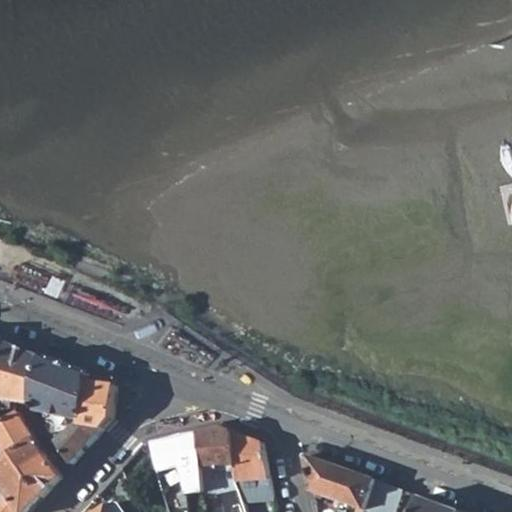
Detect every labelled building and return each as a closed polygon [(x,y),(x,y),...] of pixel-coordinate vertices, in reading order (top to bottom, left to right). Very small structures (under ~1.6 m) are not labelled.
[(117,322),(125,299),(72,279),(64,301),(117,322)] [(2,341),(0,366),(0,408),(8,408),(8,402),(18,403),(35,405),(45,358),(2,341)] [(80,418),(90,381),(91,377),(45,358),(35,405),(40,413),(50,414),(69,416),(80,418)] [(114,420),(119,388),(118,387),(90,381),(80,418),(106,429),(114,420)] [(20,412),(0,423),(0,455),(3,461),(16,452),(39,439),(20,412)] [(60,440),(80,418),(69,416),(55,432),(60,440)] [(58,442),(73,466),(106,429),(80,418),(60,440),(58,442)] [(208,497),(209,511),(250,511),(243,475),(236,433),(225,428),(198,437),(205,466),(208,497)] [(275,494),(266,445),(236,433),(243,475),(261,481),(262,491),(275,494)] [(173,511),(193,511),(193,499),(208,497),(205,466),(198,437),(158,443),(173,511)] [(44,498),(62,478),(39,439),(16,452),(44,498)] [(0,511),(30,511),(44,498),(16,452),(3,461),(0,461),(0,511)] [(315,492),(367,511),(380,482),(309,455),(308,458),(315,492)] [(397,511),(405,492),(380,482),(367,511),(397,511)] [(462,511),(422,498),(416,511),(462,511)]
